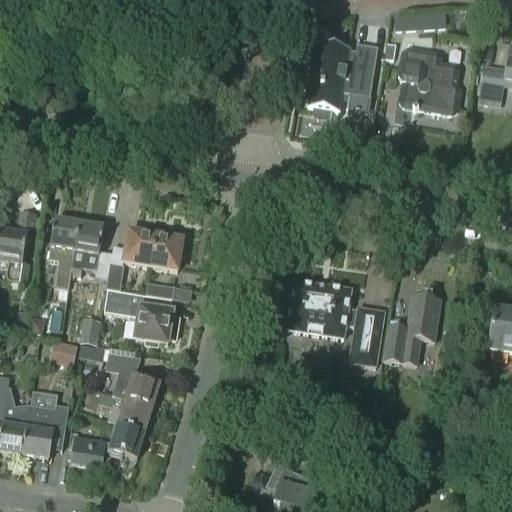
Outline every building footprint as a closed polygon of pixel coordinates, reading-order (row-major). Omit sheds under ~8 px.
[(443,18),(394,22),(394,35),(444,32),(443,18)] [(306,91),(303,105),(308,106),(307,111),(306,112),(314,114),(313,119),(329,122),(329,126),(330,126),(332,117),(339,118),(339,116),(338,116),(341,99),(348,100),(346,115),(367,118),(369,103),(377,53),(357,50),(358,46),(356,46),(355,57),(348,56),(348,55),(349,55),(349,54),(317,49),(316,50),(317,50),(316,56),(312,55),(309,68),(314,69),(310,92),(306,91)] [(385,49),(383,64),(391,65),(393,50),(385,49)] [(482,73),(477,108),(499,111),(502,91),(511,93),(511,51),(508,51),(504,77),(482,73)] [(401,57),(397,83),(401,88),(397,107),(401,113),(450,121),(456,117),(459,97),(454,97),(457,78),(453,72),(439,69),(440,64),(436,59),(406,54),(401,57)] [(0,237),(0,267),(4,269),(7,273),(5,283),(7,288),(23,290),(27,270),(22,269),(26,242),(30,243),(34,221),(20,219),(16,240),(0,237)] [(54,224),(47,266),(57,268),(53,295),(66,297),(69,280),(70,280),(78,228),(54,224)] [(78,228),(70,280),(80,282),(81,274),(95,277),(98,261),(103,232),(78,228)] [(127,236),(122,268),(149,272),(154,241),(150,240),(151,237),(133,234),(132,237),(127,236)] [(154,241),(149,272),(176,277),(179,262),(184,262),(187,243),(159,238),(159,242),(154,241)] [(107,295),(103,318),(133,323),(137,328),(134,345),(145,347),(144,351),(156,353),(157,349),(166,351),(167,345),(174,346),(178,325),(171,324),(172,318),(172,317),(143,312),(145,301),(119,297),(123,272),(121,272),(109,270),(106,285),(105,294),(107,295)] [(147,289),(145,301),(171,305),(173,293),(147,289)] [(292,289),(285,337),(342,345),(344,332),(354,334),(349,369),(374,372),(382,319),(357,315),(356,316),(347,315),(349,297),(292,289)] [(387,332),(381,367),(415,372),(419,346),(433,348),(439,306),(411,302),(406,335),(387,332)] [(486,339),(484,353),(488,354),(488,356),(511,360),(511,362),(511,364),(511,317),(494,315),(490,340),(486,339)] [(15,316),(12,334),(25,336),(28,318),(15,316)] [(30,322),(27,337),(41,339),(44,325),(30,322)] [(84,326),(81,348),(95,349),(98,327),(84,326)] [(102,366),(104,354),(93,352),(91,364),(102,366)] [(109,359),(107,373),(119,375),(111,402),(151,415),(159,390),(132,381),(134,376),(131,375),(134,363),(109,359)] [(0,388),(0,424),(1,424),(0,429),(0,458),(21,461),(30,411),(30,410),(29,410),(28,410),(26,410),(25,410),(23,410),(22,410),(20,410),(19,411),(17,411),(16,411),(14,412),(10,393),(7,393),(6,393),(7,389),(0,388)] [(99,399),(97,407),(111,412),(106,427),(116,431),(143,439),(151,415),(111,402),(99,399)] [(30,411),(21,461),(47,466),(51,439),(63,441),(68,413),(54,411),(54,415),(30,411)] [(238,419),(234,431),(249,435),(252,423),(238,419)] [(74,439),(70,468),(92,470),(98,471),(100,455),(109,456),(135,464),(143,439),(116,431),(112,444),(91,441),(74,439)] [(379,468),(356,504),(368,511),(392,476),(379,468)] [(278,488),(273,508),(279,510),(278,511),(336,511),(338,504),(278,488)]
